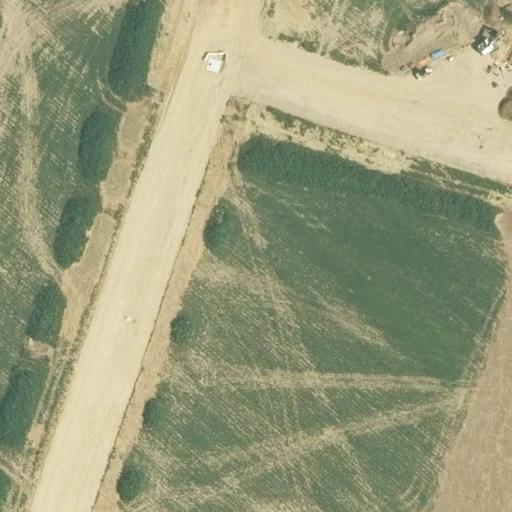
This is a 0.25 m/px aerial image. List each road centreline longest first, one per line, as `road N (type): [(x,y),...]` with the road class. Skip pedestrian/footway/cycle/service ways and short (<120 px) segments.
road 1 (residential): [(68,511),(220,58)]
road 2 (residential): [(220,58),(385,114)]
road 3 (residential): [(385,114),(477,146),(511,142)]
